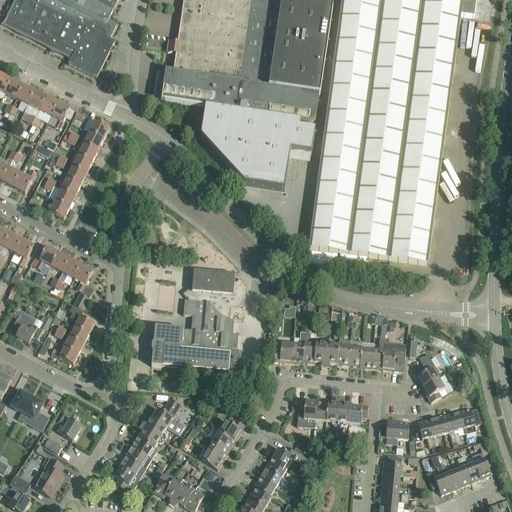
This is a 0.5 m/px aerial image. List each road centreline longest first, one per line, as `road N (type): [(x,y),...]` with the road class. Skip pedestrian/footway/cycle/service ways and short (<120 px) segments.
road 1 (residential): [(376,388),(288,383),(212,511)]
road 2 (unclassified): [(494,317),(361,304),(314,287),(274,254)]
road 3 (tertiary): [(493,300),(511,66)]
road 4 (residential): [(148,167),(264,264),(274,254)]
road 5 (unclassified): [(274,254),(167,142)]
road 6 (unclassified): [(130,116),(0,53)]
road 7 (residential): [(68,505),(117,420),(118,405),(102,391)]
road 8 (residential): [(102,391),(111,381),(117,261)]
road 9 (residential): [(117,261),(0,204)]
road 10 (residential): [(366,511),(376,388)]
